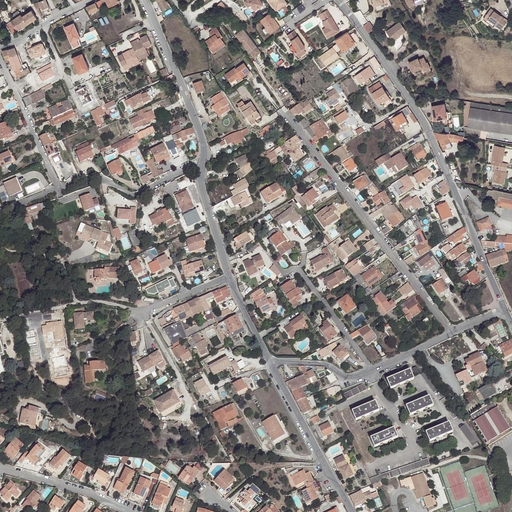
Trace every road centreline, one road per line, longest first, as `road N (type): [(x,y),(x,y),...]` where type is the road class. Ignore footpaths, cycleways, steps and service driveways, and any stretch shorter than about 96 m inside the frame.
road 1 (tertiary): [(337,0),(431,136),(504,308)]
road 2 (residential): [(284,111),(451,332)]
road 3 (residential): [(145,0),(204,144),(202,167)]
road 4 (residential): [(268,360),(351,511)]
road 5 (residential): [(59,190),(99,177),(133,194),(202,167)]
road 6 (residential): [(0,58),(59,190)]
road 7 (residential): [(126,511),(0,468)]
road 8 (residential): [(372,369),(297,269)]
